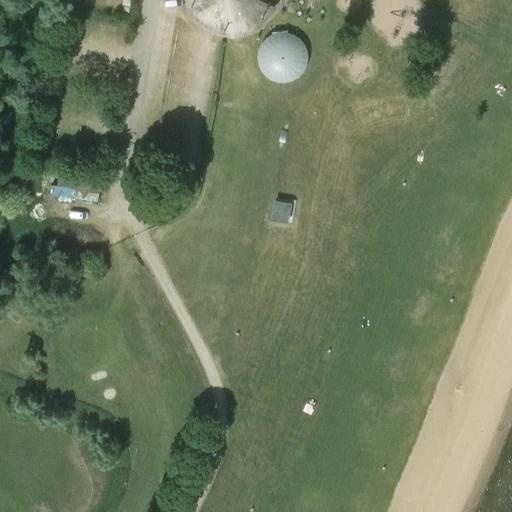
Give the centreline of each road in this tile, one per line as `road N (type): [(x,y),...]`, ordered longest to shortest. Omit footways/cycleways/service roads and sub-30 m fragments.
road 1 (track): [(119,180),(228,407)]
road 2 (unclassified): [(151,0),(119,180)]
